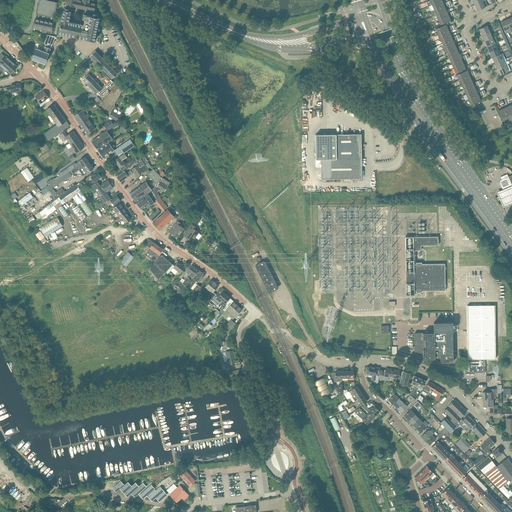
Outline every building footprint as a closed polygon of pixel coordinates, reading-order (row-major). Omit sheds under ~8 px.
[(54,21),(58,2),(48,0),(39,0),(36,17),(40,18),(45,19),(49,20),(54,21)] [(442,0),(432,5),(434,10),(444,5),(442,0)] [(482,1),(475,5),(477,11),(485,7),(482,1)] [(436,15),(446,10),(444,5),(434,10),(436,15)] [(69,9),(65,7),(59,33),(94,41),(99,18),(97,18),(98,14),(93,13),(93,17),(84,15),(83,19),(84,19),(84,20),(85,20),(84,25),(69,22),(71,12),(69,11),(69,9)] [(436,15),(432,17),(434,22),(438,20),(448,15),(446,10),(436,15)] [(438,20),(441,25),(451,20),(448,15),(438,20)] [(504,30),(510,28),(506,20),(500,22),(504,30)] [(446,24),(436,29),(438,34),(448,29),(446,24)] [(482,35),(489,31),(487,26),(479,29),(482,35)] [(450,34),(448,29),(438,34),(440,39),(450,34)] [(492,37),(489,31),(482,35),(484,41),(492,37)] [(29,50),(26,53),(28,55),(29,56),(29,57),(32,59),(45,64),(49,53),(51,47),(52,47),(51,46),(52,46),(56,36),(47,34),(44,44),(46,45),(45,47),(43,47),(41,50),(36,48),(34,54),(29,50)] [(440,39),(442,44),(452,39),(450,34),(440,39)] [(492,37),(484,41),(487,46),(495,43),(497,42),(494,36),(492,37)] [(442,44),(444,49),(455,44),(452,39),(442,44)] [(489,52),(497,49),(495,43),(487,46),(489,52)] [(444,49),(447,54),(457,49),(455,44),(444,49)] [(447,54),(449,58),(459,54),(457,49),(447,54)] [(500,54),(497,49),(489,52),(492,58),(500,54)] [(88,59),(83,63),(86,66),(93,60),(112,79),(117,74),(95,51),(93,53),(92,55),(90,56),(88,59)] [(0,64),(1,65),(5,69),(11,74),(17,67),(5,56),(1,53),(0,54),(0,64)] [(449,58),(451,63),(461,59),(459,54),(449,58)] [(495,64),(502,60),(500,54),(492,58),(495,64)] [(461,59),(451,63),(453,68),(463,64),(461,59)] [(505,66),(502,60),(495,64),(497,69),(505,66)] [(466,69),(463,64),(453,68),(456,73),(466,69)] [(505,66),(497,69),(500,75),(508,72),(505,66)] [(467,70),(457,75),(459,80),(469,75),(467,70)] [(88,74),(83,80),(96,94),(97,93),(100,96),(111,86),(110,85),(113,82),(110,80),(108,82),(102,88),(97,83),(98,83),(97,81),(96,79),(94,79),(94,80),(88,74)] [(471,80),(469,75),(459,80),(461,85),(471,80)] [(471,80),(461,85),(464,90),(474,85),(471,80)] [(11,87),(7,87),(7,88),(8,92),(12,91),(12,93),(21,90),(20,83),(10,86),(11,87)] [(476,90),(474,85),(464,90),(466,94),(476,90)] [(476,90),(466,94),(468,99),(478,95),(476,90)] [(43,91),(36,97),(40,103),(42,106),(48,102),(46,99),(48,98),(43,91)] [(480,100),(478,95),(468,99),(470,104),(480,100)] [(57,124),(53,127),(44,133),(49,140),(70,126),(54,104),(46,110),(57,124)] [(503,121),(508,118),(504,108),(498,110),(503,121)] [(90,122),(82,110),(74,116),(86,134),(94,129),(90,123),(91,122),(91,121),(90,122)] [(116,120),(117,120),(120,114),(113,110),(109,116),(113,118),(116,120)] [(111,120),(104,125),(107,130),(116,124),(115,121),(116,120),(113,118),(112,120),(111,120)] [(64,132),(59,135),(63,141),(66,139),(69,143),(72,147),(68,149),(70,153),(74,150),(76,153),(84,147),(77,137),(73,131),(67,135),(64,132)] [(112,139),(107,132),(106,131),(102,134),(101,133),(99,134),(100,135),(99,136),(102,140),(105,138),(108,141),(108,140),(109,141),(112,139)] [(321,159),(321,179),(362,179),(361,159),(363,159),(363,144),(361,144),(361,134),(315,135),(316,159),(321,159)] [(91,141),(97,150),(109,141),(108,140),(108,141),(105,138),(102,140),(99,136),(91,141)] [(130,139),(114,150),(119,157),(114,160),(122,171),(135,162),(137,161),(134,157),(126,163),(124,164),(122,162),(121,160),(126,157),(125,154),(128,152),(127,151),(135,145),(130,139)] [(109,143),(98,151),(103,158),(109,153),(114,150),(109,144),(109,143)] [(59,176),(54,179),(55,181),(61,177),(68,173),(71,171),(77,167),(78,166),(78,167),(82,165),(82,164),(85,162),(86,164),(87,165),(87,164),(89,163),(85,157),(75,164),(75,163),(59,174),(58,175),(59,176)] [(137,165),(132,169),(134,172),(138,177),(142,171),(140,168),(145,164),(142,160),(140,158),(137,161),(135,162),(137,165)] [(78,166),(77,167),(77,168),(77,167),(79,170),(83,176),(87,173),(93,169),(93,168),(89,163),(87,164),(87,165),(86,164),(85,162),(82,164),(82,165),(78,167),(78,166)] [(27,167),(20,172),(28,182),(31,179),(34,177),(27,167)] [(156,185),(161,177),(153,169),(148,174),(156,185)] [(125,171),(117,177),(121,182),(131,175),(133,173),(130,170),(126,174),(125,171)] [(34,177),(31,179),(35,185),(46,178),(42,172),(34,177)] [(91,185),(102,177),(98,172),(91,177),(93,180),(89,183),(91,185)] [(64,181),(72,176),(70,175),(68,173),(61,177),(64,181)] [(421,174),(378,175),(378,190),(422,189),(421,174)] [(511,185),(511,174),(511,176),(508,177),(507,174),(500,177),(501,180),(500,182),(500,184),(501,183),(503,190),(511,186),(511,185)] [(164,192),(170,183),(162,178),(157,187),(164,192)] [(97,181),(92,185),(95,190),(103,200),(96,206),(97,208),(103,204),(105,203),(108,201),(111,198),(106,193),(113,188),(107,180),(100,186),(97,181)] [(146,182),(137,188),(143,196),(152,190),(146,182)] [(62,188),(56,192),(56,193),(64,204),(81,191),(78,186),(77,186),(77,185),(66,192),(64,191),(63,191),(62,188)] [(511,185),(496,192),(503,207),(511,202),(511,185)] [(143,196),(137,188),(129,194),(135,202),(143,196)] [(20,200),(18,202),(21,206),(23,204),(31,198),(33,197),(30,193),(20,200)] [(43,209),(39,212),(44,219),(53,212),(58,208),(62,205),(64,204),(56,193),(51,196),(54,199),(42,209),(43,209)] [(148,194),(136,203),(141,210),(145,207),(148,204),(149,203),(151,205),(154,203),(148,194)] [(108,201),(105,203),(108,206),(112,203),(114,205),(120,200),(117,196),(112,200),(111,198),(108,201)] [(154,201),(160,210),(162,212),(167,208),(159,197),(157,199),(154,201)] [(94,211),(86,199),(79,204),(88,216),(94,211)] [(116,213),(123,208),(122,207),(123,207),(122,205),(121,205),(119,203),(113,208),(116,213)] [(87,216),(79,205),(72,209),(81,221),(87,216)] [(62,206),(58,208),(59,209),(60,211),(65,217),(69,214),(63,206),(62,206)] [(123,208),(116,213),(120,217),(126,213),(126,212),(125,210),(125,209),(124,208),(123,208)] [(157,209),(149,217),(152,221),(162,212),(160,210),(159,211),(157,209)] [(167,209),(152,223),(159,231),(174,217),(167,209)] [(126,213),(120,217),(117,220),(119,222),(122,220),(123,219),(126,223),(128,221),(129,221),(130,220),(130,219),(131,219),(126,213)] [(40,228),(46,237),(63,226),(57,217),(40,228)] [(177,220),(172,227),(169,231),(177,237),(184,228),(180,226),(181,223),(177,220)] [(192,224),(187,231),(184,235),(192,241),(199,233),(195,230),(196,228),(192,224)] [(37,227),(32,230),(38,239),(43,236),(37,227)] [(439,244),(439,236),(415,236),(415,249),(422,249),(422,244),(439,244)] [(152,268),(160,279),(163,277),(164,276),(179,264),(174,271),(178,276),(185,270),(179,262),(177,260),(174,265),(167,256),(167,255),(169,253),(166,248),(151,239),(147,245),(156,251),(152,254),(149,252),(147,254),(152,258),(153,259),(156,261),(152,268)] [(128,266),(135,256),(128,251),(121,262),(128,266)] [(262,261),(255,265),(269,293),(277,289),(278,289),(278,288),(278,287),(265,262),(265,261),(264,261),(263,261),(262,261)] [(413,272),(405,272),(405,284),(413,284),(413,292),(422,292),(422,291),(444,291),(444,264),(422,264),(422,263),(416,263),(416,264),(413,264),(413,272)] [(176,285),(183,291),(187,287),(197,291),(201,286),(200,285),(197,284),(203,276),(205,272),(200,269),(195,265),(192,264),(188,268),(187,271),(177,283),(176,285)] [(221,294),(218,292),(216,294),(211,300),(216,305),(218,304),(222,300),(226,304),(229,301),(231,299),(223,292),(221,294)] [(216,316),(214,318),(215,319),(216,318),(218,320),(219,319),(223,315),(226,318),(229,315),(238,306),(234,302),(232,304),(229,301),(226,304),(219,312),(216,316)] [(468,361),(465,361),(465,374),(475,374),(475,373),(485,373),(485,359),(495,359),(495,305),(467,306),(468,361)] [(238,306),(229,315),(233,319),(241,309),(238,306)] [(224,328),(228,332),(235,324),(231,320),(224,328)] [(415,358),(440,358),(440,362),(453,362),(452,322),(433,322),(434,333),(414,333),(415,358)] [(207,326),(201,332),(204,335),(210,328),(207,326)] [(233,350),(225,351),(227,360),(235,359),(233,350)] [(366,368),(366,373),(367,374),(372,375),(371,380),(374,380),(375,380),(376,375),(374,375),(375,367),(367,367),(366,368)] [(379,369),(378,375),(398,378),(399,371),(386,369),(385,370),(379,369)] [(410,373),(403,371),(399,383),(402,384),(402,385),(405,386),(405,385),(406,385),(410,373)] [(413,393),(415,389),(420,378),(414,376),(411,383),(414,385),(410,394),(413,395),(413,393)] [(331,393),(324,377),(313,382),(320,398),(331,393)] [(425,381),(420,378),(415,389),(417,390),(418,387),(422,388),(425,381)] [(427,394),(429,390),(433,384),(429,381),(422,391),(427,394)] [(436,386),(433,384),(429,390),(427,394),(430,395),(431,393),(431,394),(432,392),(436,386)] [(348,392),(346,394),(349,398),(351,397),(360,391),(357,386),(356,386),(351,390),(348,392)] [(437,394),(436,394),(440,388),(436,386),(432,392),(431,394),(433,395),(432,397),(434,398),(434,399),(435,398),(434,398),(437,394)] [(434,398),(434,399),(438,401),(441,398),(439,397),(440,396),(440,397),(444,391),(440,388),(436,394),(437,394),(435,398),(434,398)] [(483,399),(492,399),(492,392),(497,392),(497,389),(489,389),(489,392),(482,392),(482,393),(483,393),(483,399)] [(355,402),(358,400),(363,396),(360,391),(351,397),(355,402)] [(393,404),(398,399),(394,394),(388,400),(391,403),(393,404)] [(367,401),(363,396),(358,400),(361,405),(367,401)] [(401,396),(398,399),(393,404),(395,406),(394,406),(397,409),(403,403),(400,400),(403,398),(401,396)] [(492,405),(492,399),(483,399),(483,405),(483,406),(490,406),(490,414),(497,414),(497,405),(492,405)] [(455,400),(449,405),(444,411),(452,418),(448,422),(454,428),(463,420),(460,418),(466,411),(455,400)] [(407,407),(403,403),(397,409),(399,411),(401,412),(407,407)] [(375,416),(370,411),(364,405),(362,406),(368,413),(366,415),(371,420),(375,416)] [(371,411),(370,411),(375,416),(380,411),(375,406),(373,408),(372,408),(371,408),(370,408),(370,409),(370,410),(371,411)] [(356,410),(354,412),(367,424),(371,420),(366,415),(359,408),(356,410)] [(345,410),(340,413),(344,420),(345,419),(348,418),(349,417),(345,410)] [(410,410),(404,416),(409,420),(414,414),(410,410)] [(339,414),(330,419),(336,431),(346,427),(339,414)] [(414,414),(409,420),(413,424),(418,419),(414,414)] [(463,428),(472,419),(467,415),(459,424),(463,428)] [(418,419),(413,424),(417,428),(422,423),(418,419)] [(433,423),(431,424),(436,429),(439,425),(440,426),(441,426),(442,425),(440,423),(437,419),(436,420),(433,423)] [(444,427),(447,430),(450,433),(454,428),(448,422),(445,419),(440,423),(442,425),(444,427)] [(475,424),(475,423),(472,419),(463,428),(467,432),(471,427),(475,424)] [(422,423),(417,428),(421,433),(427,427),(426,427),(422,423)] [(476,426),(475,424),(471,427),(480,437),(485,433),(478,424),(476,426)] [(431,435),(426,440),(430,445),(436,439),(435,439),(437,437),(439,438),(445,433),(446,432),(447,430),(444,427),(443,428),(443,429),(442,430),(438,435),(437,434),(435,436),(433,433),(431,435)] [(427,431),(422,436),(426,440),(431,435),(433,433),(430,430),(428,431),(427,431)] [(478,448),(475,450),(475,451),(477,452),(478,453),(480,451),(480,450),(482,448),(485,452),(488,449),(495,444),(490,438),(480,446),(481,446),(478,448)] [(460,439),(456,444),(464,452),(469,448),(460,439)] [(432,447),(436,451),(442,445),(438,441),(431,447),(432,447)] [(442,445),(436,451),(440,456),(446,450),(448,448),(444,443),(442,446),(442,445)] [(498,447),(491,453),(493,456),(494,455),(496,458),(502,452),(498,447)] [(440,456),(444,460),(450,454),(446,450),(440,456)] [(450,454),(444,460),(448,464),(454,458),(450,454)] [(482,455),(473,463),(477,466),(485,458),(483,455),(482,455)] [(498,488),(499,488),(502,485),(511,477),(511,464),(507,458),(496,466),(489,459),(491,458),(489,455),(485,458),(477,466),(498,488)] [(454,458),(448,464),(452,469),(459,462),(454,458)] [(459,462),(452,469),(457,473),(463,467),(459,462)] [(430,477),(430,478),(435,474),(426,465),(422,469),(430,477)] [(461,477),(467,471),(463,467),(457,473),(461,477)] [(426,481),(430,477),(422,469),(419,473),(425,480),(426,481)] [(186,471),(181,476),(184,479),(185,481),(188,483),(190,486),(192,485),(195,482),(193,480),(190,476),(186,471)] [(475,476),(470,471),(462,479),(467,483),(475,476)] [(416,482),(418,487),(425,480),(419,473),(415,477),(418,480),(416,482)] [(471,488),(479,480),(475,476),(467,483),(471,488)] [(471,488),(475,492),(483,485),(479,480),(471,488)] [(135,482),(131,486),(128,482),(124,485),(121,481),(113,488),(116,492),(120,489),(127,497),(131,493),(135,497),(146,487),(143,483),(139,486),(135,482)] [(151,485),(139,495),(143,499),(147,495),(152,501),(156,498),(159,502),(167,495),(160,487),(154,492),(153,490),(154,488),(151,485)] [(481,496),(487,491),(488,489),(483,485),(475,492),(480,497),(481,496)] [(511,495),(502,485),(499,488),(508,498),(511,495)] [(179,489),(171,496),(176,502),(181,497),(184,500),(187,497),(185,494),(186,493),(180,486),(177,488),(179,489)] [(441,494),(445,498),(446,498),(452,492),(448,487),(441,494)] [(487,491),(481,496),(485,501),(491,495),(487,491)] [(452,492),(446,498),(445,498),(445,499),(449,504),(450,503),(457,496),(452,492)] [(495,500),(491,495),(485,501),(490,505),(495,500)] [(454,507),(461,501),(457,496),(450,503),(454,507)] [(424,507),(433,504),(431,498),(422,501),(424,507)] [(494,510),(500,504),(495,500),(490,505),(494,510)] [(454,507),(453,508),(457,511),(458,511),(460,511),(465,507),(466,506),(461,501),(454,507)] [(236,507),(235,507),(235,511),(271,511),(270,503),(255,505),(236,507)]
